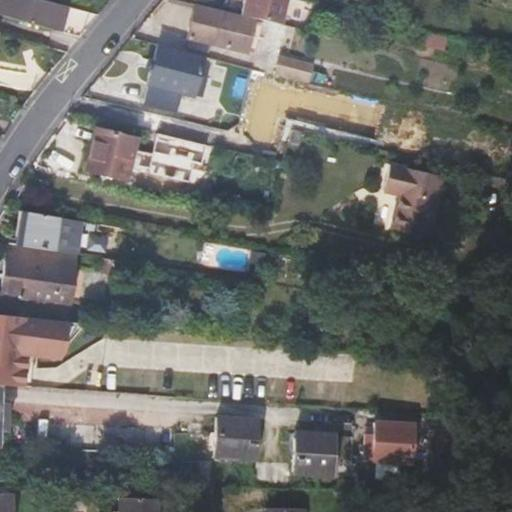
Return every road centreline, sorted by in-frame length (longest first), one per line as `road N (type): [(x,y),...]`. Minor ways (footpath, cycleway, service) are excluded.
road 1 (unknown): [(0,388),(345,419)]
road 2 (residential): [(137,0),(0,175)]
